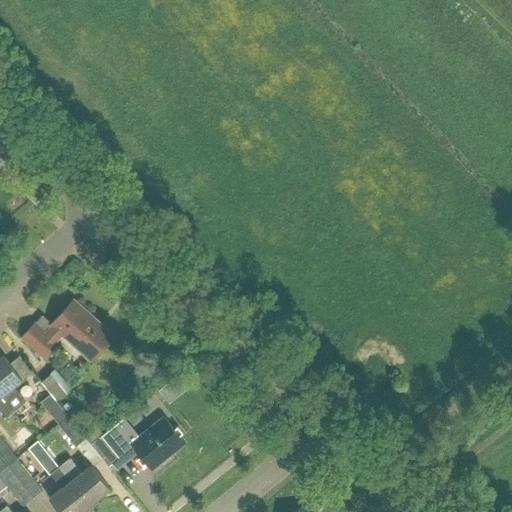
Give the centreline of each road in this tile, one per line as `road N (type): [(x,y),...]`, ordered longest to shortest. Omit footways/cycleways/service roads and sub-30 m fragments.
road 1 (residential): [(317,428),(91,214)]
road 2 (residential): [(91,214),(0,116)]
road 3 (residential): [(219,511),(317,428)]
road 4 (residential): [(414,511),(317,428)]
